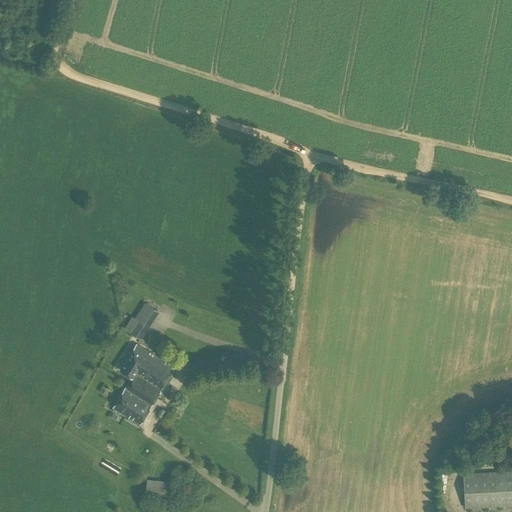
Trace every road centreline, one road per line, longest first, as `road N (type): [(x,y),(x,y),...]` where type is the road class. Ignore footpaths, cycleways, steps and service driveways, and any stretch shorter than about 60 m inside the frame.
road 1 (track): [(511,203),(309,156),(82,80),(58,56),(75,0)]
road 2 (track): [(285,339),(309,156)]
road 3 (unclassified): [(265,511),(285,339)]
road 4 (unknown): [(282,366),(155,327)]
road 5 (unknown): [(251,511),(147,436)]
